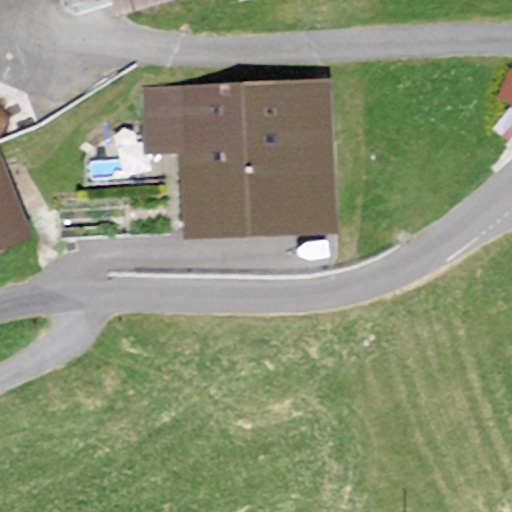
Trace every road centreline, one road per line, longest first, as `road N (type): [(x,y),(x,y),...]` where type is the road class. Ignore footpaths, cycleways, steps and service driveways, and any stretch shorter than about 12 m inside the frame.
road 1 (unclassified): [(511,183),(425,254),(322,294),(82,294)]
road 2 (track): [(175,53),(511,49)]
road 3 (unclassified): [(82,294),(76,330),(0,379)]
